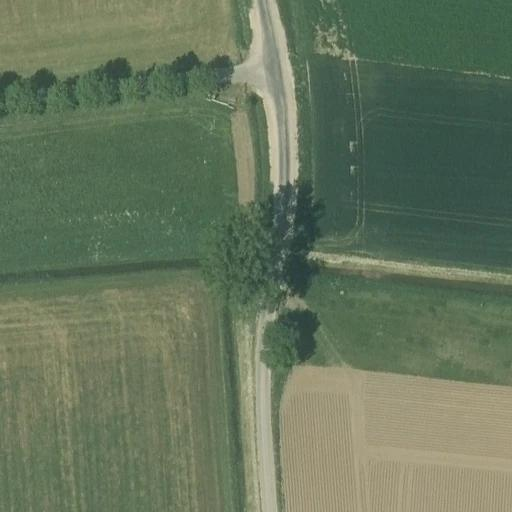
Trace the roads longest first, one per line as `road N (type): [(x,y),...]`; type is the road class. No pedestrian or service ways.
road 1 (unclassified): [(267,511),(259,370),(284,216),(285,121),(264,0)]
road 2 (unknown): [(277,74),(0,107)]
